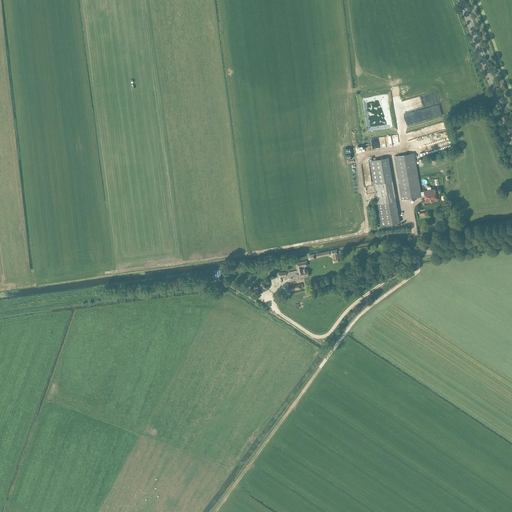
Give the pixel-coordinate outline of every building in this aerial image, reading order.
[(420,121),(443,116),(441,104),(412,111),(413,114),(418,113),(420,121)] [(445,122),(407,132),(411,148),(419,146),(419,147),(450,139),(445,122)] [(370,139),(372,150),(386,147),(385,141),(392,139),(391,136),(370,139)] [(393,156),(401,200),(421,197),(421,196),(424,196),(425,202),(436,200),(435,195),(437,195),(439,193),(439,191),(437,189),(434,190),(434,189),(423,191),(424,192),(420,192),(414,153),(393,156)] [(376,205),(380,226),(393,224),(397,223),(399,223),(395,201),(388,157),(369,161),(376,205)] [(340,262),(337,249),(330,251),(333,263),(340,262)] [(287,281),(288,282),(289,282),(303,278),(309,277),(307,269),(305,270),(305,269),(302,269),(303,270),(302,270),(302,267),(308,266),(307,261),(295,263),(297,271),(287,273),(286,272),(277,273),(278,278),(284,277),(285,281),(287,281)] [(260,290),(264,291),(268,290),(270,286),(268,282),(265,280),(260,281),(258,286),(260,290)]
